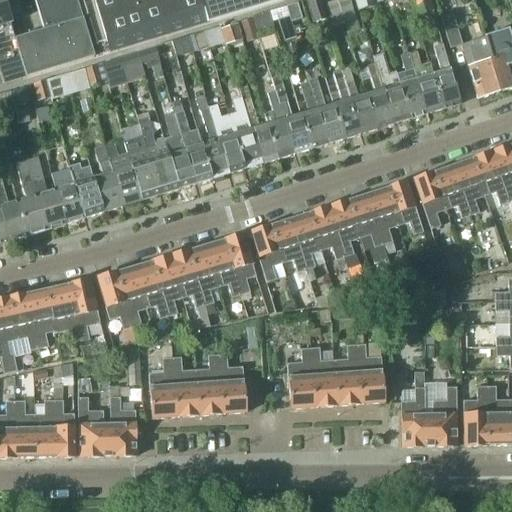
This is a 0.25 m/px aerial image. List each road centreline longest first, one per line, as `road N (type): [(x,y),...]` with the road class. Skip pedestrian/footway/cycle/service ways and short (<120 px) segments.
road 1 (residential): [(0,279),(238,212),(511,120)]
road 2 (residential): [(511,471),(0,484)]
road 3 (unknown): [(163,480),(168,431),(364,422),(377,474)]
